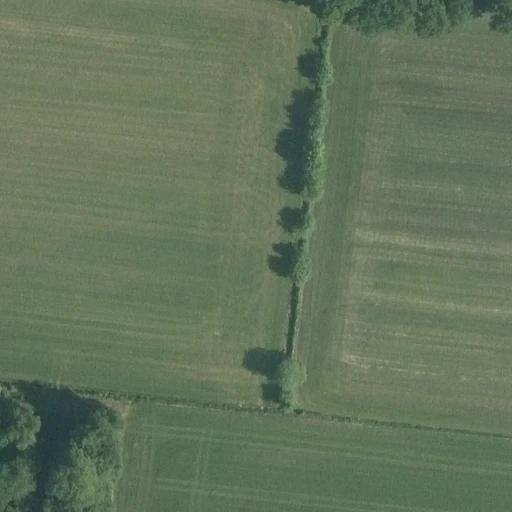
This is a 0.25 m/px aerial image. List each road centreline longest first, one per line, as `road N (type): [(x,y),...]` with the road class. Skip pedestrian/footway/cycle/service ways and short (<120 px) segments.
road 1 (track): [(511,24),(306,2)]
road 2 (track): [(33,511),(53,385)]
